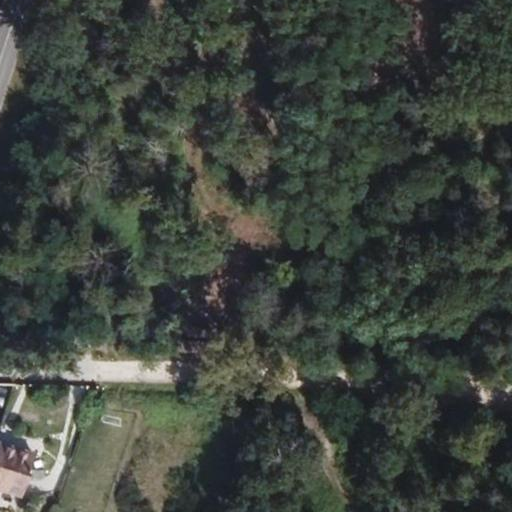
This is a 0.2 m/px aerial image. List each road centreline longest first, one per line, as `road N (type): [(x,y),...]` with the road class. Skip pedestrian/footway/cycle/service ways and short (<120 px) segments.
road 1 (track): [(0,365),(511,396)]
road 2 (track): [(511,228),(475,296),(406,366),(319,384)]
